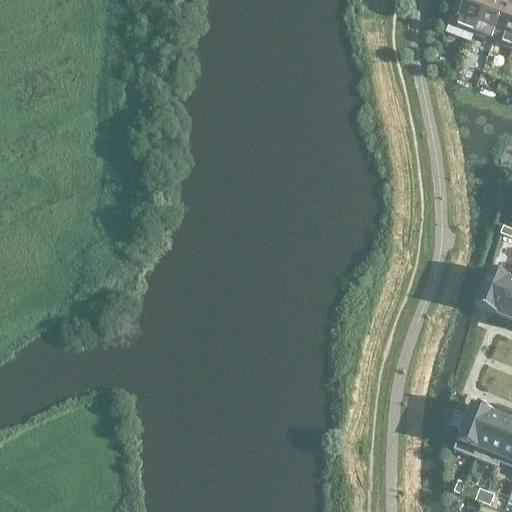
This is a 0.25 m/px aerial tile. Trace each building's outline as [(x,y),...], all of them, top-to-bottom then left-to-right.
[(455,0),(449,0),(447,7),(453,10),(457,0),(455,0)] [(447,26),(469,35),(474,37),(488,0),(457,0),(453,10),(447,26)] [(493,44),(510,0),(501,0),(504,1),(502,5),(489,0),(488,0),(474,37),(493,44)] [(511,51),(511,0),(510,0),(493,44),(511,51)] [(501,236),(511,241),(511,240),(511,231),(504,229),(501,236)] [(496,317),(511,280),(490,272),(475,309),(496,317)] [(511,323),(511,280),(496,317),(511,323)] [(472,407),(457,444),(479,452),(494,416),(472,407)] [(511,422),(494,416),(479,452),(501,461),(511,431),(511,422)] [(511,431),(501,461),(511,465),(511,431)] [(459,483),(454,494),(462,497),(466,486),(459,483)] [(480,492),(475,503),(483,506),(487,495),(480,492)] [(487,495),(483,506),(490,509),(495,497),(487,495)]
